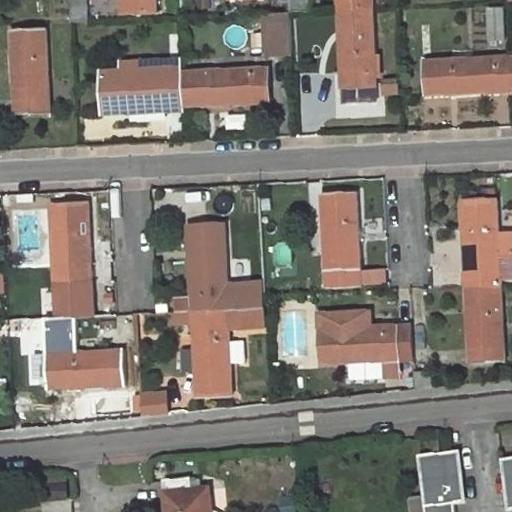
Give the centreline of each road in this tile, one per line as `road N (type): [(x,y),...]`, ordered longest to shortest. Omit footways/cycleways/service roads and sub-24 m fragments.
road 1 (residential): [(0,454),(511,402)]
road 2 (residential): [(511,150),(0,173)]
